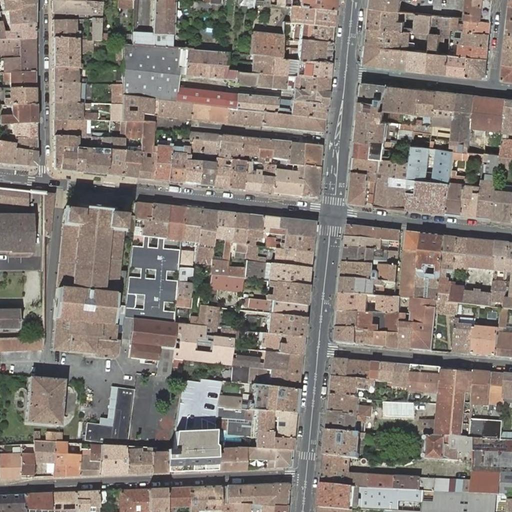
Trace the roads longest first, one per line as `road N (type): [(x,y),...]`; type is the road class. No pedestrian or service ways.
road 1 (residential): [(0,489),(306,475)]
road 2 (tertiary): [(41,181),(333,213)]
road 3 (residential): [(318,347),(511,365)]
road 4 (residential): [(41,181),(39,0)]
road 5 (tertiary): [(333,213),(511,233)]
road 6 (residential): [(346,70),(494,85)]
road 7 (secondary): [(346,70),(333,213)]
road 8 (secondary): [(333,213),(318,347)]
road 9 (secondary): [(318,347),(306,475)]
